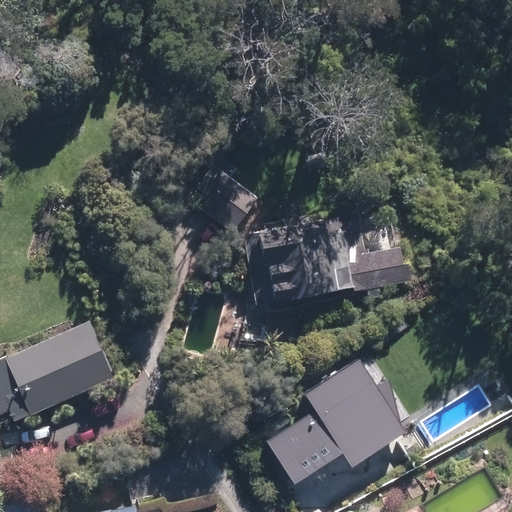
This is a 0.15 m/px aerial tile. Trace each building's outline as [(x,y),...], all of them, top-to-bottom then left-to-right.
[(131,67),(90,55),(86,72),(127,84),(131,67)] [(215,156),(185,193),(231,230),(260,193),(215,156)] [(371,209),(249,224),(259,308),(407,290),(401,242),(375,245),(371,209)] [(95,317),(0,360),(0,402),(9,423),(120,372),(95,317)] [(166,511),(160,511),(142,511),(140,501),(85,511),(166,511)]
